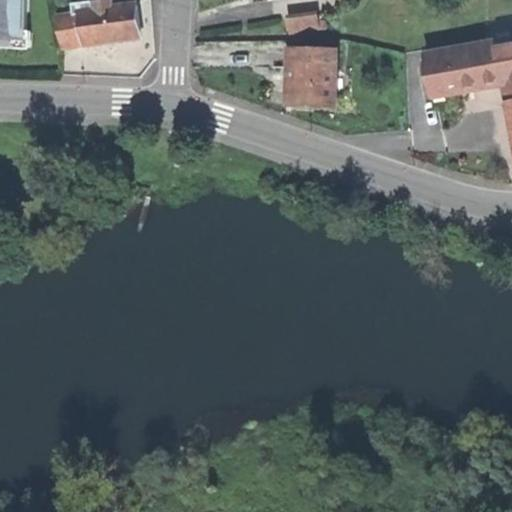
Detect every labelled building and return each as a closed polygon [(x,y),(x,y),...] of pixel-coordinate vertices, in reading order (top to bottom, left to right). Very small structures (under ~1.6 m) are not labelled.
[(0,0),(0,33),(27,34),(28,0),(0,0)] [(82,14),(86,45),(109,42),(141,38),(137,7),(113,10),(112,0),(97,2),(98,12),(82,14)] [(74,5),(75,15),(82,14),(98,12),(97,2),(74,5)] [(64,48),(86,45),(82,14),(75,15),(60,17),(64,48)] [(289,19),(290,33),(320,30),(319,22),(318,16),(289,19)] [(463,95),(507,87),(511,85),(511,40),(455,51),(463,95)] [(337,52),(292,51),(291,107),(310,107),(335,108),(337,52)] [(436,100),(463,95),(455,51),(428,56),(436,100)]
